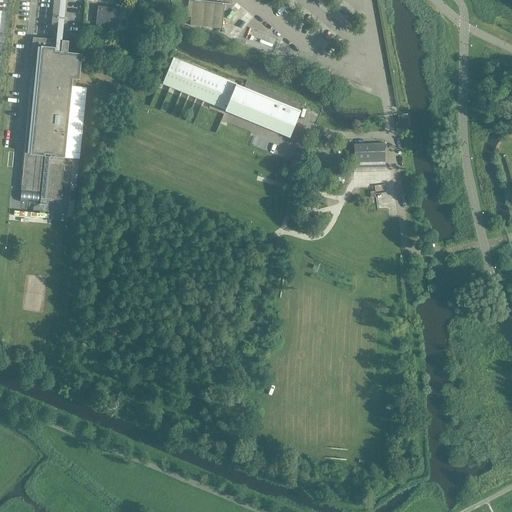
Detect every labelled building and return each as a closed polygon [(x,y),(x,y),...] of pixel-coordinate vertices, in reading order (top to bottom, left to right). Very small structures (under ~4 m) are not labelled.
[(60,0),(57,45),(56,57),(62,57),(63,46),(66,0),(60,0)] [(226,8),(184,5),(182,26),(225,29),(226,8)] [(117,29),(119,16),(116,15),(117,13),(119,13),(119,8),(114,8),(114,7),(98,6),(96,27),(104,28),(104,26),(110,26),(109,29),(117,29)] [(63,46),(62,57),(56,57),(57,45),(34,43),(31,76),(34,76),(22,195),(42,197),(42,203),(62,205),(73,95),(76,95),(77,85),(80,85),(83,59),(79,59),(69,58),(70,46),(63,46)] [(174,58),(163,84),(226,110),(236,84),(174,58)] [(289,136),(301,105),(302,103),(247,80),(237,103),(263,113),(259,123),(289,136)] [(385,167),(385,147),(385,143),(354,144),(355,167),(385,167)] [(323,217),(331,203),(321,198),(314,212),(323,217)] [(248,293),(234,293),(234,306),(248,306),(248,293)]
